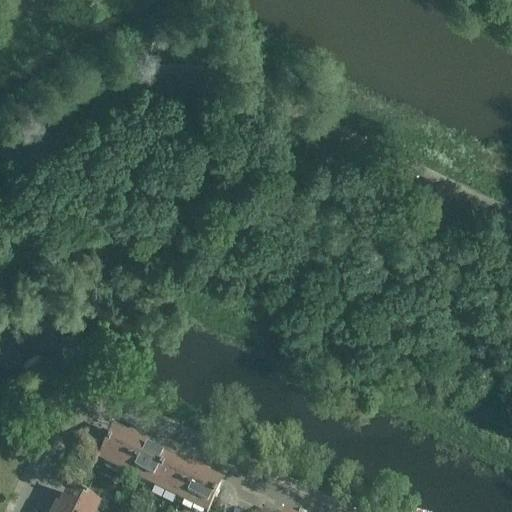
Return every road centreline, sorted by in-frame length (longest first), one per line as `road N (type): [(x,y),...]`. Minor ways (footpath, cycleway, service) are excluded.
road 1 (unclassified): [(270,482),(112,406)]
road 2 (residential): [(24,511),(75,411),(112,406)]
